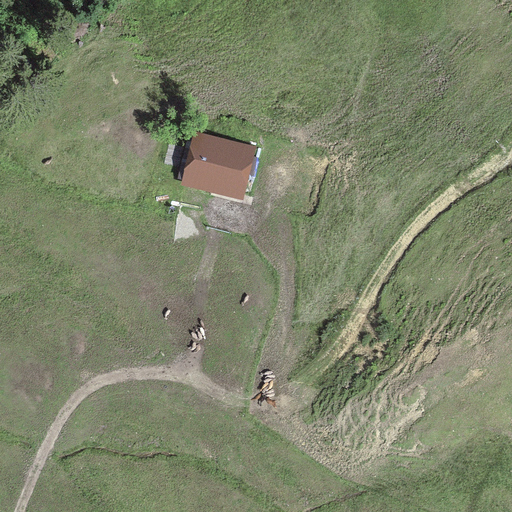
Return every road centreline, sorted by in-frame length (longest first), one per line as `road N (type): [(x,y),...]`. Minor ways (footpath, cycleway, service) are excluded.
road 1 (track): [(511,158),(456,194),(363,307),(322,383),(262,409),(192,380),(101,384),(70,407),(21,511)]
road 2 (track): [(192,380),(213,247)]
